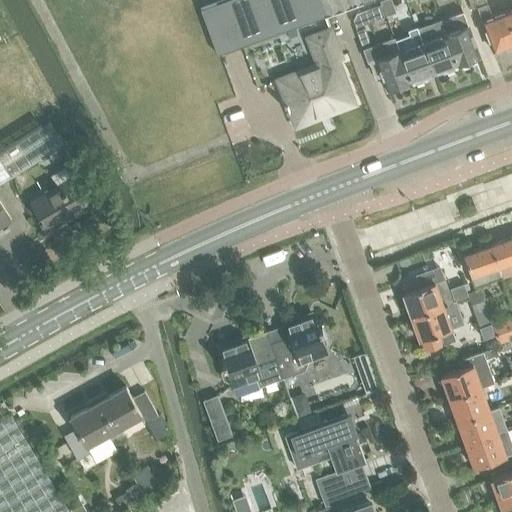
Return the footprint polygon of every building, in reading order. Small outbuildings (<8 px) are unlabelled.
[(223,0),(201,8),(217,54),(325,14),(347,6),(362,1),(361,0),(223,0)] [(390,0),(380,0),(379,0),(381,4),(385,16),(395,12),(390,0)] [(511,31),(504,10),(491,14),(485,0),(468,0),(472,9),(477,7),(493,50),(503,46),(507,49),(511,47),(511,31)] [(462,11),(439,20),(456,64),(460,62),(464,65),(469,63),(470,58),(479,55),(462,11)] [(455,64),(456,64),(439,20),(416,28),(417,29),(413,31),(417,43),(422,41),(433,73),(446,68),(449,71),(453,69),(455,64)] [(361,43),(369,40),(364,29),(357,32),(361,43)] [(328,30),(307,39),(321,76),(300,84),(296,74),(277,81),(287,106),(284,107),(285,112),(289,111),(293,120),(323,108),(323,109),(351,98),(335,58),(338,57),(328,30)] [(409,82),(410,82),(399,50),(400,49),(395,38),(363,50),(373,76),(375,78),(378,78),(381,77),(386,91),(395,87),(398,91),(409,87),(409,82)] [(417,43),(400,49),(399,50),(410,82),(411,81),(415,84),(423,81),(424,77),(433,73),(422,41),(417,43)] [(50,121),(0,153),(0,227),(11,220),(0,203),(0,183),(63,144),(50,121)] [(88,203),(72,175),(66,165),(49,175),(55,185),(29,200),(38,216),(35,218),(43,232),(62,221),(61,219),(88,203)] [(511,237),(490,245),(498,265),(511,260),(511,237)] [(501,278),(498,265),(490,245),(463,254),(474,287),(501,278)] [(403,293),(411,316),(453,301),(452,300),(445,279),(403,293)] [(490,324),(492,323),(480,288),(466,293),(478,328),(479,327),(490,324)] [(458,310),(455,301),(454,299),(452,300),(453,301),(411,316),(424,352),(442,346),(437,333),(451,328),(446,314),(458,310)] [(273,329),(267,331),(283,378),(304,370),(311,356),(325,351),(323,344),(327,343),(321,327),(317,328),(312,315),(285,325),(285,326),(274,330),(273,329)] [(511,315),(492,323),(499,344),(511,338),(511,315)] [(490,324),(479,327),(483,338),(494,335),(490,324)] [(236,395),(283,378),(267,331),(220,348),(225,362),(222,363),(224,367),(221,372),(223,379),(229,382),(231,381),(236,395)] [(366,350),(352,355),(365,393),(379,388),(366,350)] [(441,377),(449,400),(481,388),(481,387),(495,381),(483,350),(456,360),(460,370),(441,377)] [(125,386),(98,402),(117,437),(123,434),(119,427),(140,415),(144,423),(158,415),(144,390),(131,398),(125,386)] [(449,400),(457,422),(489,411),(481,388),(449,400)] [(289,397),(297,418),(310,414),(303,392),(289,397)] [(217,394),(202,400),(216,440),(231,435),(217,394)] [(110,440),(117,437),(98,402),(69,417),(75,428),(63,435),(77,460),(90,453),(94,461),(115,449),(110,440)] [(457,422),(465,445),(506,430),(498,408),(489,411),(457,422)] [(343,413),(284,435),(292,456),(296,468),(330,456),(336,471),(315,479),(325,506),(371,489),(361,463),(365,461),(354,432),(350,433),(343,413)] [(69,511),(11,414),(0,419),(0,511),(69,511)] [(511,446),(506,430),(465,445),(474,468),(511,454),(511,446)] [(149,469),(134,477),(142,492),(157,484),(149,469)] [(511,471),(490,479),(499,503),(511,498),(511,471)] [(137,485),(115,497),(121,509),(144,496),(137,485)] [(251,511),(246,494),(232,499),(236,511),(251,511)] [(78,496),(66,503),(71,511),(82,511),(86,510),(78,496)] [(511,511),(511,498),(499,503),(502,511),(511,511)] [(370,511),(367,502),(344,511),(370,511)]
